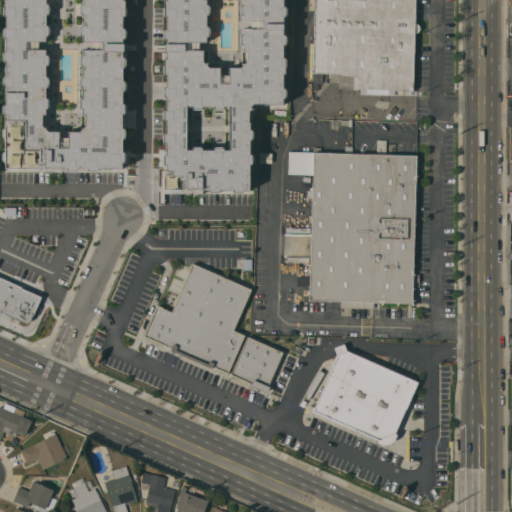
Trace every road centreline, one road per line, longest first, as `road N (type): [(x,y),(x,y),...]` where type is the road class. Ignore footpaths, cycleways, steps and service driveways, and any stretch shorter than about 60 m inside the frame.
road 1 (primary): [(483,0),(483,423)]
road 2 (primary): [(297,494),(49,384)]
road 3 (residential): [(49,384),(120,219)]
